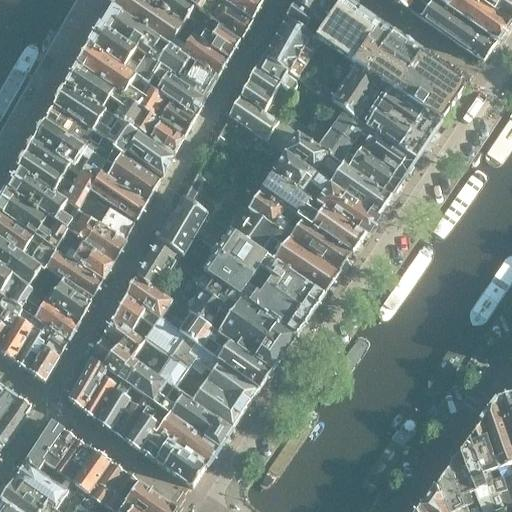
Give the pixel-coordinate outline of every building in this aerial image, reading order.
[(174,43),(192,12),(194,9),(181,0),(119,0),(113,10),(180,56),(183,49),(174,43)] [(181,0),(194,9),(199,12),(206,0),(181,0)] [(252,24),(217,0),(206,0),(199,12),(242,41),(252,24)] [(263,4),(257,0),(217,0),(252,24),(263,4)] [(313,18),(323,0),(297,0),(294,5),(313,18)] [(321,33),(342,2),(339,0),(323,0),(313,18),(309,24),(321,33)] [(496,46),(429,0),(393,0),(393,1),(390,4),(406,15),(408,12),(483,65),(496,46)] [(511,23),(511,2),(509,0),(429,0),(496,46),(509,27),(510,27),(511,23)] [(332,53),(358,14),(342,2),(321,33),(316,41),(321,44),(320,45),(332,53)] [(309,24),(313,18),(294,5),(285,20),(316,41),(321,33),(309,24)] [(180,56),(113,10),(102,29),(138,54),(145,59),(159,69),(158,70),(172,79),(177,81),(188,63),(179,57),(180,56)] [(348,64),(374,25),(359,14),(358,14),(332,53),(348,64)] [(369,103),(381,85),(364,74),(356,68),(356,69),(335,98),(301,74),(320,45),(321,44),(316,41),(285,20),(284,23),(285,23),(280,33),(278,32),(277,35),(278,36),(272,45),(271,44),(270,47),(271,47),(266,57),(265,56),(264,58),(263,59),(286,74),(343,113),(359,125),(364,118),(371,123),(366,129),(415,163),(441,126),(392,93),(379,110),(369,103)] [(373,63),(391,37),(393,33),(384,27),(382,30),(374,25),(348,64),(356,69),(356,68),(364,74),(372,63),(373,63)] [(229,63),(239,45),(213,26),(202,45),(229,63)] [(138,54),(102,29),(94,42),(90,40),(86,46),(91,48),(90,49),(134,79),(147,88),(158,70),(159,69),(145,59),(137,71),(131,67),(133,63),(129,60),(132,55),(136,58),(138,54)] [(229,63),(202,45),(191,37),(183,49),(180,56),(179,57),(188,63),(217,82),(229,63)] [(460,85),(423,59),(423,58),(421,56),(420,57),(391,37),(373,63),(372,63),(364,74),(381,85),(392,93),(441,126),(443,124),(442,123),(449,114),(449,115),(451,112),(450,112),(455,106),(457,103),(456,103),(462,94),(463,95),(465,92),(464,86),(461,84),(460,85)] [(22,49),(0,88),(0,119),(37,57),(37,55),(38,54),(38,52),(38,51),(37,49),(37,48),(36,47),(35,45),(33,44),(32,44),(30,44),(28,44),(27,45),(25,45),(24,46),(23,47),(22,49)] [(140,100),(127,91),(134,79),(90,49),(82,62),(78,60),(74,66),(78,69),(143,113),(133,129),(144,137),(149,128),(154,120),(165,101),(147,88),(140,100)] [(297,89),(295,85),(284,78),(286,74),(263,59),(241,99),(264,115),(280,88),(290,95),(294,93),(297,89)] [(205,103),(217,82),(188,63),(177,81),(175,85),(205,103)] [(143,113),(78,69),(74,66),(70,73),(74,76),(67,89),(101,112),(109,101),(121,109),(113,120),(118,124),(131,132),(133,129),(143,113)] [(205,103),(175,85),(170,82),(172,79),(158,70),(147,88),(165,101),(195,121),(205,103)] [(98,126),(106,115),(101,112),(67,89),(55,110),(92,135),(101,142),(114,150),(112,153),(122,160),(125,155),(136,136),(131,132),(118,124),(111,135),(98,126)] [(279,125),(264,115),(241,99),(230,119),(266,144),(279,125)] [(195,121),(165,101),(154,120),(184,141),(195,121)] [(87,144),(92,135),(55,110),(46,125),(105,166),(112,153),(114,150),(101,142),(97,150),(87,144)] [(415,163),(366,129),(359,125),(343,113),(330,131),(350,145),(357,135),(366,141),(360,151),(403,181),(415,163)] [(503,162),(504,161),(511,150),(511,114),(488,150),(488,152),(488,154),(488,156),(489,157),(490,159),(491,160),(493,161),(494,162),(496,163),(498,163),(499,163),(501,163),(503,162)] [(184,141),(154,120),(149,128),(156,132),(150,141),(174,157),(184,141)] [(105,166),(46,125),(42,123),(39,129),(43,131),(36,143),(95,184),(100,175),(105,166)] [(279,125),(266,144),(280,153),(377,220),(390,201),(343,168),(335,179),(317,167),(325,156),(317,150),(279,125)] [(360,151),(350,145),(330,131),(317,150),(325,156),(343,168),(390,201),(403,181),(360,151)] [(172,161),(136,136),(125,155),(162,179),(172,161)] [(95,184),(36,143),(28,157),(63,182),(73,188),(87,198),(90,193),(95,184)] [(159,185),(122,160),(112,153),(105,166),(100,175),(147,207),(159,185)] [(377,220),(280,153),(267,172),(270,174),(310,202),(324,211),(364,238),(377,220)] [(59,187),(63,182),(28,157),(19,172),(66,204),(79,213),(87,198),(73,188),(69,194),(59,187)] [(478,170),(433,235),(447,244),(491,177),(478,170)] [(72,225),(60,216),(66,204),(19,172),(12,186),(7,183),(4,189),(8,192),(47,219),(56,225),(68,233),(56,253),(55,255),(65,262),(73,249),(78,252),(80,247),(83,249),(84,248),(86,244),(98,226),(79,213),(72,225)] [(318,219),(305,210),(310,202),(270,174),(267,178),(271,181),(261,195),(294,218),(303,224),(351,257),(355,259),(359,253),(356,251),(364,238),(324,211),(318,219)] [(100,175),(95,184),(90,193),(137,224),(147,207),(100,175)] [(39,232),(47,219),(8,192),(0,206),(0,205),(0,214),(56,253),(68,233),(56,225),(49,238),(39,232)] [(351,257),(303,224),(295,235),(291,231),(294,226),(290,224),(294,218),(261,195),(249,213),(339,275),(343,278),(346,272),(343,269),(351,257)] [(102,229),(111,213),(87,198),(79,213),(98,226),(102,229)] [(182,259),(207,218),(183,201),(159,243),(180,257),(182,259)] [(249,213),(246,211),(231,234),(261,256),(271,242),(284,251),(274,265),(326,301),(327,300),(323,298),(339,275),(249,213)] [(125,245),(134,228),(111,213),(102,229),(125,245)] [(65,262),(55,255),(56,253),(0,214),(0,242),(41,271),(45,274),(90,305),(102,285),(72,264),(70,266),(65,262)] [(125,245),(102,229),(98,226),(86,244),(84,248),(112,267),(125,245)] [(274,265),(261,256),(231,234),(220,250),(214,245),(211,250),(309,319),(318,306),(321,309),(326,301),(274,265)] [(41,271),(0,242),(0,270),(29,290),(41,271)] [(157,294),(180,257),(159,243),(137,280),(157,294)] [(422,247),(378,313),(378,314),(378,315),(378,317),(379,318),(380,319),(381,320),(382,321),(383,322),(385,322),(386,322),(388,322),(389,321),(390,321),(436,255),(435,253),(435,252),(434,250),(432,249),(431,248),(429,247),(428,247),(426,246),(424,246),(422,247)] [(112,267),(84,248),(83,249),(80,247),(78,252),(73,249),(65,262),(70,266),(72,264),(102,285),(112,267)] [(309,319),(211,250),(208,254),(214,258),(204,274),(214,281),(295,338),(296,338),(299,341),(304,334),(300,331),(309,319)] [(476,323),(487,323),(511,288),(511,261),(475,315),(476,323)] [(29,290),(0,270),(0,297),(21,313),(33,294),(29,290)] [(90,305),(45,274),(33,294),(79,326),(90,306),(90,305)] [(171,304),(157,294),(137,280),(126,300),(144,313),(159,323),(160,322),(171,304)] [(295,338),(214,281),(188,316),(192,319),(271,375),(295,338)] [(79,326),(33,294),(21,313),(23,314),(31,319),(38,324),(52,334),(68,345),(79,326)] [(23,314),(21,313),(0,297),(0,309),(5,314),(0,321),(0,325),(11,333),(23,314)] [(139,321),(144,313),(126,300),(113,322),(131,334),(139,321)] [(202,377),(206,372),(211,376),(192,404),(232,433),(232,432),(233,432),(234,430),(233,430),(237,425),(238,424),(238,423),(241,419),(242,418),(242,417),(245,413),(246,413),(247,412),(246,411),(249,407),(250,407),(251,406),(250,405),(253,400),(254,401),(255,399),(254,399),(257,394),(258,395),(260,393),(259,392),(179,336),(160,322),(159,323),(144,313),(139,321),(153,330),(144,344),(170,362),(158,381),(173,392),(175,393),(188,373),(191,376),(194,372),(202,377)] [(0,354),(14,364),(33,332),(26,328),(31,319),(23,314),(11,333),(0,351),(0,354)] [(271,375),(192,319),(179,336),(259,392),(271,375)] [(131,362),(144,344),(131,334),(113,322),(91,362),(106,373),(111,376),(120,383),(126,387),(139,368),(131,362)] [(43,350),(52,334),(38,324),(33,332),(14,364),(28,374),(43,350)] [(0,351),(11,333),(0,325),(0,351)] [(465,326),(426,383),(444,395),(483,338),(465,326)] [(59,361),(68,345),(52,334),(43,350),(59,361)] [(354,347),(350,352),(315,403),(328,411),(363,360),(366,355),(368,350),(368,348),(368,344),(366,342),(364,341),(360,342),(358,343),(354,347)] [(44,385),(59,361),(43,350),(28,374),(44,385)] [(83,413),(102,380),(106,373),(91,362),(68,402),(83,413)] [(232,433),(192,404),(179,396),(177,400),(181,402),(175,411),(165,404),(173,392),(158,381),(139,368),(126,387),(129,389),(139,396),(139,397),(150,405),(144,415),(155,423),(157,420),(165,425),(161,432),(157,438),(153,436),(140,454),(155,464),(167,446),(205,471),(219,452),(232,433)] [(97,423),(120,383),(111,376),(109,380),(111,382),(109,386),(102,380),(83,413),(96,423),(97,423)] [(112,433),(128,404),(129,403),(124,399),(129,389),(126,387),(120,383),(97,423),(98,424),(112,433)] [(0,426),(17,401),(4,392),(0,397),(0,426)] [(511,396),(498,401),(511,441),(511,396)] [(141,419),(144,415),(150,405),(139,397),(137,401),(139,402),(135,409),(128,404),(112,433),(126,444),(141,419)] [(9,447),(30,417),(27,415),(30,410),(17,401),(0,426),(0,446),(3,449),(6,444),(9,447)] [(511,511),(511,461),(507,464),(504,454),(511,451),(511,441),(498,401),(482,424),(499,469),(503,479),(508,491),(497,495),(503,511),(511,511)] [(305,419),(300,424),(260,484),(272,493),(313,433),(316,426),(319,421),(319,418),(319,414),(318,412),(316,411),(311,413),(309,414),(305,419)] [(352,500),(351,503),(352,507),(353,509),(355,509),(360,508),(361,507),(365,504),(369,499),(403,450),(419,426),(420,425),(420,424),(420,423),(420,422),(420,421),(420,420),(420,419),(419,419),(419,418),(419,417),(418,417),(418,416),(417,416),(416,415),(415,415),(414,415),(413,415),(412,415),(411,415),(410,415),(409,415),(409,416),(408,416),(407,417),(407,418),(406,418),(390,442),(357,490),(353,496),(352,500)] [(140,454),(153,436),(157,438),(161,432),(141,419),(126,444),(140,454)] [(490,473),(499,469),(482,424),(468,442),(490,497),(477,502),(481,511),(503,511),(497,495),(508,491),(503,479),(494,482),(490,473)] [(42,464),(63,434),(52,426),(41,443),(38,441),(23,463),(26,465),(38,473),(44,465),(42,464)] [(49,481),(76,443),(63,434),(42,464),(44,465),(38,473),(49,481)] [(490,497),(468,442),(459,455),(477,502),(490,497)] [(58,487),(84,449),(76,443),(49,481),(58,487)] [(205,471),(167,446),(155,464),(192,491),(205,471)] [(67,493),(94,455),(85,449),(84,449),(58,487),(67,493)] [(83,504),(110,466),(94,455),(67,493),(81,503),(83,504)] [(481,511),(477,502),(459,455),(447,472),(435,489),(442,511),(481,511)] [(75,511),(81,503),(67,493),(58,487),(49,481),(38,473),(26,465),(0,503),(13,511),(75,511)] [(103,507),(125,476),(110,466),(83,504),(81,503),(75,511),(88,511),(95,502),(103,507)] [(119,511),(124,505),(138,486),(125,476),(103,507),(108,511),(107,511),(119,511)] [(175,511),(138,486),(124,505),(133,511),(175,511)] [(442,511),(435,489),(420,511),(442,511)] [(13,511),(0,503),(0,511),(13,511)]
